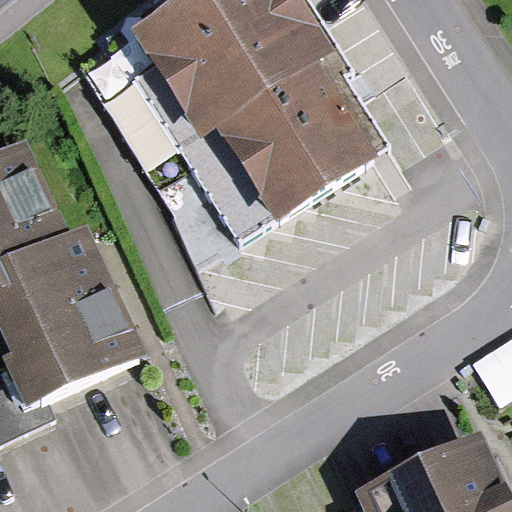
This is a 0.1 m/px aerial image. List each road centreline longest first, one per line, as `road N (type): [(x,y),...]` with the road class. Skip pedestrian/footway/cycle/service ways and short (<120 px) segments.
road 1 (residential): [(184,511),(511,305)]
road 2 (residential): [(423,0),(511,140)]
